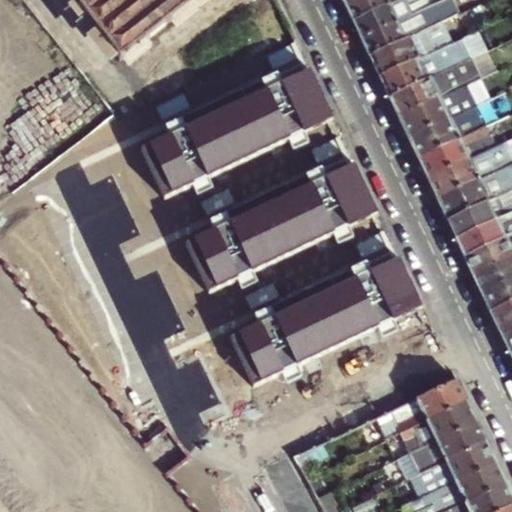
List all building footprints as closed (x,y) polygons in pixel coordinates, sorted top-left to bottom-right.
[(0,0),(0,11),(8,12),(0,1),(0,0)] [(197,0),(66,0),(116,63),(197,0)] [(356,0),(345,6),(353,23),(400,0),(356,0)] [(400,0),(353,23),(361,40),(430,8),(426,0),(400,0)] [(361,40),(370,58),(439,25),(430,8),(361,40)] [(379,79),(453,44),(443,23),(439,25),(370,58),(379,79)] [(297,42),(270,55),(278,73),(305,60),(297,42)] [(389,99),(465,63),(472,59),(468,50),(458,54),(453,44),(379,79),(389,99)] [(470,74),(478,71),(472,59),(465,63),(470,74)] [(399,120),(468,87),(482,80),(478,71),(470,74),(465,63),(389,99),(399,120)] [(286,89),(147,155),(170,204),(337,125),(309,67),(282,80),(286,89)] [(477,108),(492,101),(482,80),(468,87),(477,108)] [(409,141),(477,108),(468,87),(399,120),(409,141)] [(178,99),(151,112),(157,125),(184,112),(178,99)] [(418,160),(487,128),(511,117),(506,108),(483,119),(477,108),(409,141),(418,160)] [(418,160),(428,181),(497,148),(487,128),(418,160)] [(317,155),(323,168),(351,155),(344,142),(317,155)] [(428,181),(437,201),(511,167),(511,166),(511,160),(505,145),(497,148),(428,181)] [(331,183),(191,250),(215,299),(381,219),(354,161),(326,174),(331,183)] [(447,222),(509,193),(511,191),(511,169),(511,167),(437,201),(447,222)] [(447,222),(456,240),(511,213),(511,199),(509,193),(447,222)] [(207,207),(213,220),(240,207),(234,194),(207,207)] [(511,213),(456,240),(465,258),(511,235),(511,213)] [(511,258),(511,235),(465,258),(473,276),(511,258)] [(362,248),(368,262),(395,249),(389,236),(362,248)] [(375,278),(236,344),(260,393),(426,314),(399,256),(371,269),(375,278)] [(511,279),(511,258),(473,276),(482,294),(511,279)] [(490,312),(511,302),(511,279),(482,294),(490,312)] [(251,301),(257,314),(285,301),(278,288),(251,301)] [(511,302),(490,312),(500,333),(511,327),(511,302)] [(510,354),(511,353),(511,327),(500,333),(510,354)] [(382,430),(387,441),(468,402),(458,382),(392,414),(397,425),(393,427),(392,425),(382,430)] [(411,455),(436,443),(478,422),(468,402),(387,441),(393,454),(403,449),(402,446),(406,444),(411,455)] [(414,466),(419,476),(488,443),(478,422),(436,443),(442,453),(414,466)] [(440,478),(445,488),(497,463),(488,443),(419,476),(400,486),(406,498),(417,493),(415,490),(425,485),(440,478)] [(409,456),(414,466),(442,453),(436,443),(411,455),(409,456)] [(402,509),(403,511),(449,511),(507,484),(497,463),(445,488),(430,496),(402,509)] [(430,496),(445,488),(440,478),(425,485),(430,496)] [(499,511),(511,506),(511,494),(507,484),(449,511),(499,511)]
